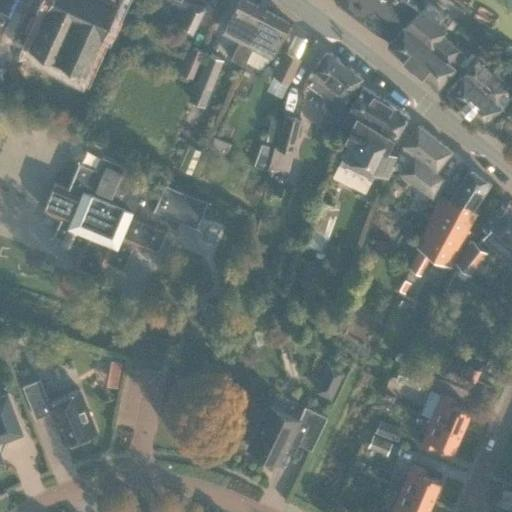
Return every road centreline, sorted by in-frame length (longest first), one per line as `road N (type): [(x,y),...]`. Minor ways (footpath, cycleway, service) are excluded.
road 1 (tertiary): [(511,170),(294,0)]
road 2 (residential): [(255,511),(201,488),(136,477)]
